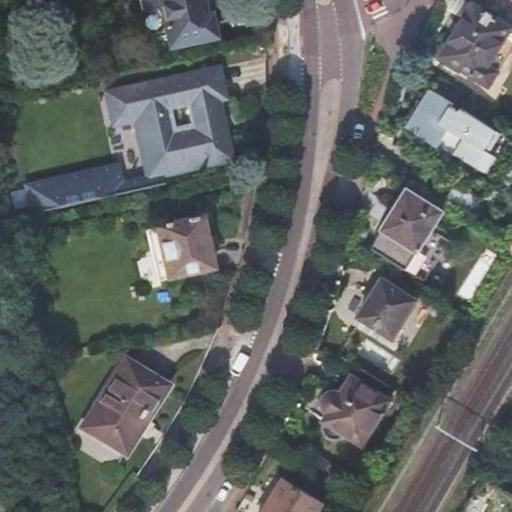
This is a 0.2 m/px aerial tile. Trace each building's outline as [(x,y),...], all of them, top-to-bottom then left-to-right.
[(203,0),(161,0),(170,44),(215,34),(211,12),(206,13),(203,0)] [(511,26),(475,4),(443,56),(491,85),(500,70),(491,64),(511,29),(511,26)] [(114,123),(135,118),(149,180),(118,187),(114,169),(29,188),(34,214),(163,185),(161,174),(229,159),(216,101),(222,100),(216,70),(153,83),(152,80),(127,85),(128,89),(108,93),(114,123)] [(432,139),(480,169),(502,133),(461,107),(460,111),(453,106),(455,103),(431,88),(407,127),(430,141),(432,139)] [(481,199),(456,183),(447,197),(473,213),(481,199)] [(432,231),(435,226),(444,212),(410,190),(401,204),(397,202),(373,248),(396,263),(425,282),(450,242),(432,231)] [(26,216),(24,207),(10,210),(13,218),(26,216)] [(148,232),(153,256),(161,254),(167,281),(212,271),(201,221),(148,232)] [(161,254),(153,256),(159,283),(167,281),(161,254)] [(385,278),(360,316),(394,338),(419,300),(385,278)] [(98,417),(87,435),(122,456),(166,387),(125,361),(92,414),(98,417)] [(322,423),(321,428),(321,429),(323,435),(329,439),(334,440),(339,440),(343,437),(346,434),(361,444),(389,401),(351,376),(340,393),(335,391),(331,392),(326,395),(324,398),(323,402),(324,407),(326,411),(329,413),(322,423)] [(317,511),(323,503),(284,479),(263,511),(317,511)]
